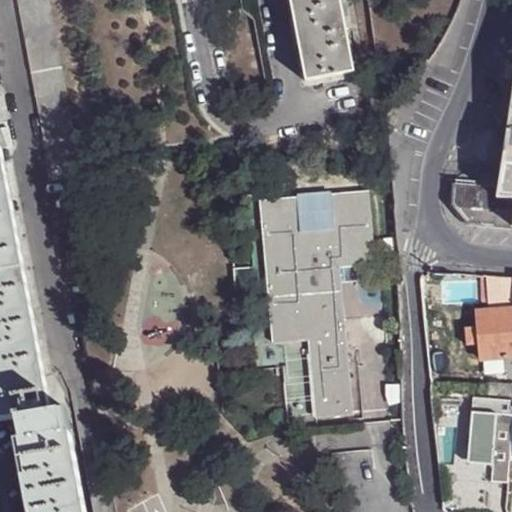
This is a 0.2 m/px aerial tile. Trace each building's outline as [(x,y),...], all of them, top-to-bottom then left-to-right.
[(77,161),(46,2),(57,0),(58,0),(17,0),(49,166),(74,162),(77,161)] [(353,74),(339,0),(289,0),(305,83),(353,74)] [(511,107),(500,192),(452,189),(452,207),(466,224),(511,227),(511,107)] [(0,424),(19,421),(23,444),(17,445),(29,511),(86,511),(68,412),(53,415),(3,152),(12,150),(9,131),(0,132),(0,424)] [(378,268),(372,194),(334,198),(337,232),(303,235),(300,200),(262,204),(275,346),(311,343),(318,423),(356,419),(343,270),(378,268)] [(511,278),(486,276),(489,312),(511,309),(511,278)] [(511,309),(489,312),(477,313),(481,360),(511,358),(511,309)] [(489,386),(488,398),(501,399),(511,400),(510,388),(489,386)] [(510,461),(511,433),(511,399),(511,400),(501,399),(488,398),(473,397),(467,469),(492,471),(491,486),(507,487),(510,461)]
